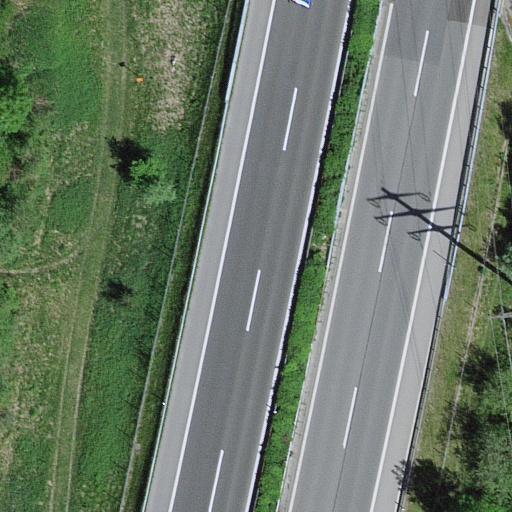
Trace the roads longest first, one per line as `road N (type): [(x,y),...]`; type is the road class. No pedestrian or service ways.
road 1 (motorway): [(316,0),(209,511)]
road 2 (motorway): [(327,511),(430,0)]
road 3 (track): [(58,511),(87,265)]
